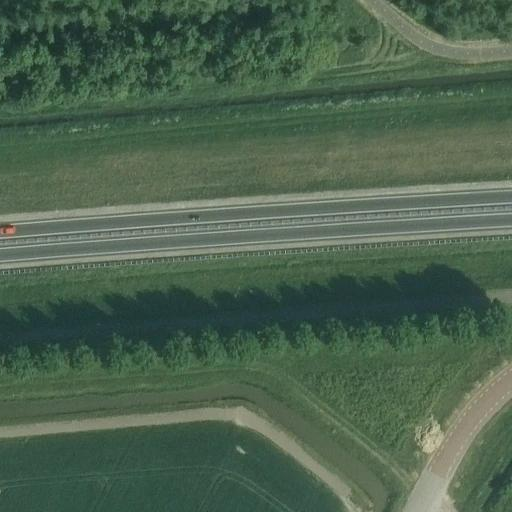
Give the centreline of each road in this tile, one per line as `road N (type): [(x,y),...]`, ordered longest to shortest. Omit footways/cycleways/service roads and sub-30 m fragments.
road 1 (trunk): [(0,256),(511,221)]
road 2 (trunk): [(511,201),(0,236)]
road 3 (tertiary): [(420,503),(460,440),(511,383)]
